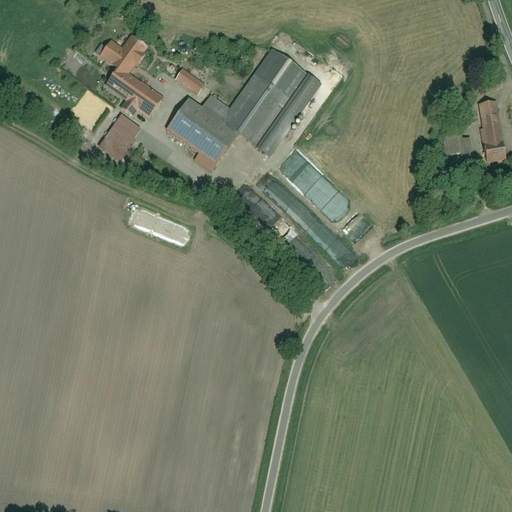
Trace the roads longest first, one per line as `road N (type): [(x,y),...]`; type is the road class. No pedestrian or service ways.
road 1 (unclassified): [(484,219),(398,248),(333,300),(299,359),(265,511)]
road 2 (residential): [(503,95),(474,107),(479,162),(466,168),(484,219)]
